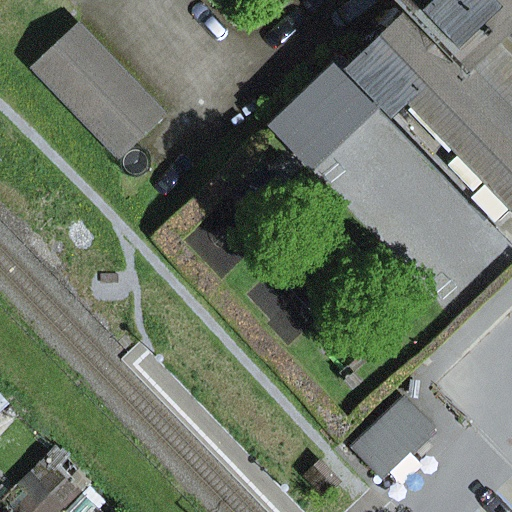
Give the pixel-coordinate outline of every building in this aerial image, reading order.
[(511,28),(511,0),(398,0),(409,12),(349,69),(379,103),(498,227),(511,214),(511,44),(504,36),(511,28)] [(134,143),(163,115),(79,27),(35,69),(120,157),(134,143)] [(379,103),(349,69),(341,61),(271,127),(284,140),(310,168),(373,109),(379,103)] [(414,452),(428,438),(426,435),(433,429),(405,400),(354,448),(382,478),(411,450),(414,452)] [(324,460),(305,478),(329,503),(348,484),(324,460)]
